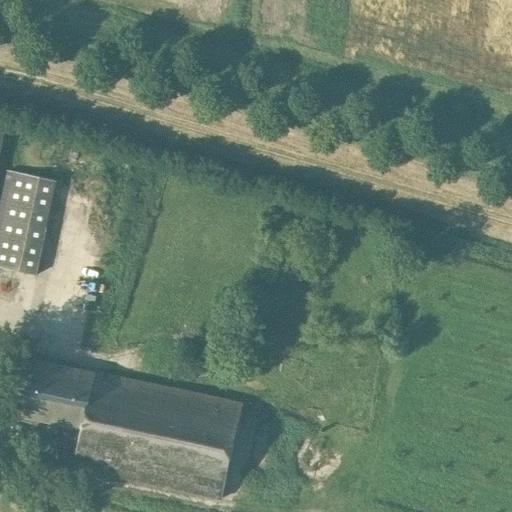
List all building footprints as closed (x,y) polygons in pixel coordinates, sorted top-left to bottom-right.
[(131,163),(35,132),(24,168),(120,199),(131,163)] [(0,203),(0,270),(34,277),(54,183),(7,172),(0,203)] [(194,379),(197,362),(191,361),(194,345),(173,342),(171,356),(173,356),(170,375),(194,379)] [(240,406),(31,363),(19,419),(81,432),(74,468),(221,499),(240,406)] [(345,442),(365,445),(372,404),(352,401),(345,442)]
